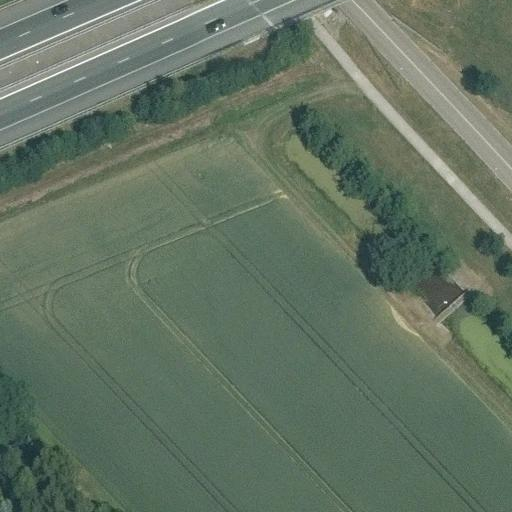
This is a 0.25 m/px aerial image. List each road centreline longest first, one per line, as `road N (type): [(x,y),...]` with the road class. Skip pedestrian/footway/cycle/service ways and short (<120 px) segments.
road 1 (motorway): [(0,114),(264,0)]
road 2 (tertiary): [(511,172),(354,0)]
